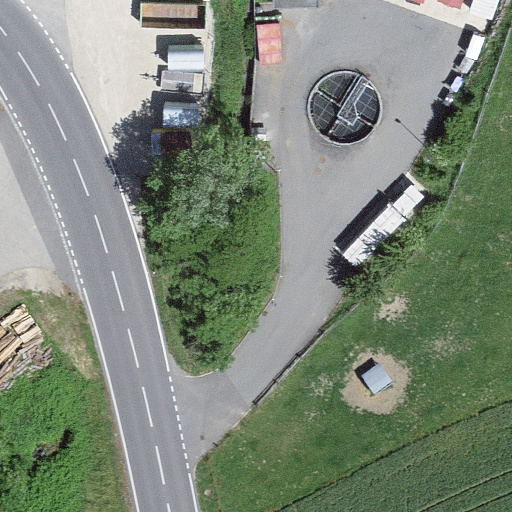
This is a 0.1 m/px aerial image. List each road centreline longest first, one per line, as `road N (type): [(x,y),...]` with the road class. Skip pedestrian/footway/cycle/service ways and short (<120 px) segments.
road 1 (tertiary): [(170,511),(143,371),(82,162),(0,27)]
road 2 (unknown): [(309,274),(361,225),(392,153),(399,101),(388,64),(368,49),(329,48),(281,90),(288,169)]
